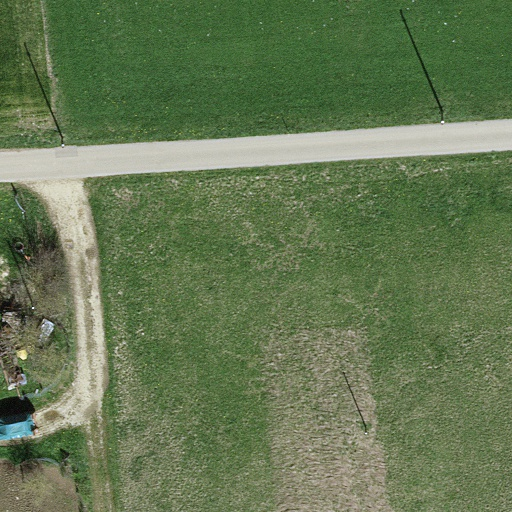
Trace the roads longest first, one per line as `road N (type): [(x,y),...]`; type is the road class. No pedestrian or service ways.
road 1 (unclassified): [(366,146),(0,172)]
road 2 (residential): [(511,136),(366,146)]
